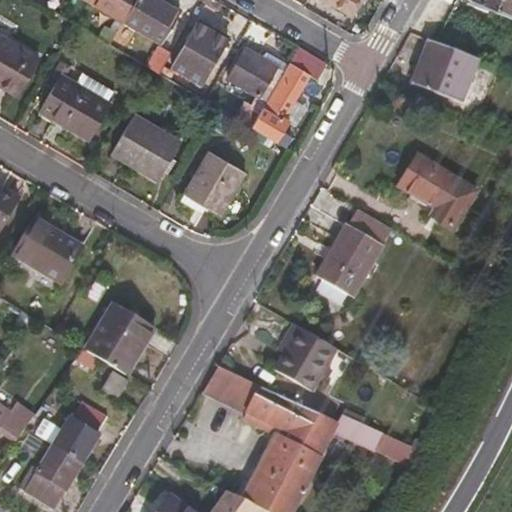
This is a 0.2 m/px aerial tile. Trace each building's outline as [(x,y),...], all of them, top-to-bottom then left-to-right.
[(119,22),(132,0),(83,0),(111,17),(118,21),(119,22)] [(177,12),(156,0),(132,0),(119,22),(156,44),(177,12)] [(318,0),(346,16),(355,0),(318,0)] [(511,0),(468,0),(511,18),(511,0)] [(99,26),(92,37),(104,44),(118,21),(111,17),(104,29),(99,26)] [(224,39),(193,21),(167,64),(198,83),(224,39)] [(475,59),(426,40),(409,83),(457,101),(475,59)] [(0,43),(0,89),(12,97),(33,63),(0,43)] [(145,70),(155,75),(167,55),(153,47),(141,67),(145,70)] [(323,65),(294,48),(283,66),(280,72),(262,102),(246,129),(276,147),(288,128),(281,123),(293,104),(307,80),(311,84),(323,65)] [(262,102),(280,72),(261,60),(243,49),(225,79),(252,96),(262,102)] [(280,72),(283,66),(264,54),(261,60),(280,72)] [(118,89),(70,62),(43,106),(91,134),(118,89)] [(236,123),(246,129),(262,102),(252,96),(236,123)] [(306,113),(293,104),(281,123),(288,128),(294,131),(306,113)] [(178,148),(131,121),(111,156),(157,183),(178,148)] [(444,223),(448,226),(468,188),(423,161),(405,191),(447,217),(444,223)] [(256,183),(220,162),(192,209),(213,222),(217,216),(231,224),(256,183)] [(468,188),(448,226),(462,234),(483,196),(468,188)] [(0,218),(11,200),(0,193),(0,218)] [(77,248),(29,220),(8,256),(55,285),(77,248)] [(366,223),(358,236),(388,254),(394,240),(366,223)] [(388,254),(358,236),(352,232),(322,281),(358,303),(388,254)] [(104,364),(121,375),(150,325),(110,302),(81,351),(94,358),(104,364)] [(336,351),(297,329),(272,371),(310,394),(320,378),(323,380),(328,372),(324,370),(336,351)] [(345,429),(213,367),(196,393),(250,422),(247,426),(280,445),(242,501),(263,511),(293,511),(340,438),(345,429)] [(97,391),(111,400),(122,381),(109,372),(97,391)] [(48,446),(77,464),(93,437),(91,436),(101,420),(76,404),(66,420),(64,419),(48,446)] [(0,440),(7,446),(20,428),(27,419),(10,407),(3,417),(0,414),(0,440)] [(349,423),(345,429),(340,438),(377,453),(387,438),(349,423)] [(391,440),(387,438),(377,453),(383,455),(391,440)] [(423,472),(431,462),(420,456),(422,452),(391,440),(383,455),(377,467),(410,486),(423,472)] [(60,492),(77,464),(48,446),(20,493),(47,510),(59,492),(60,492)] [(263,511),(242,501),(226,493),(212,511),(263,511)] [(154,511),(187,511),(165,496),(154,511)]
